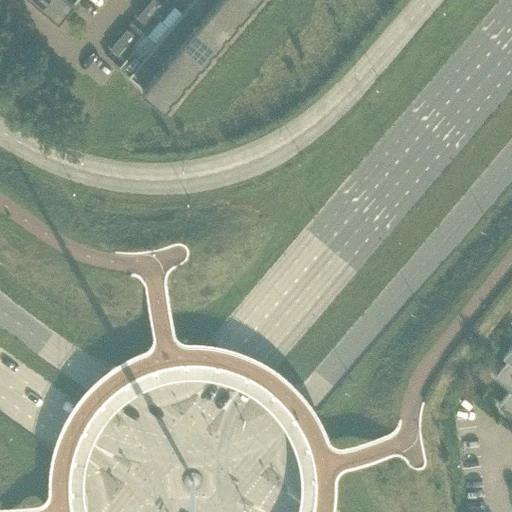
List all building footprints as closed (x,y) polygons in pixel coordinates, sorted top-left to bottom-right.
[(43,0),(42,2),(59,16),(72,0),(43,0)] [(156,0),(150,0),(144,7),(152,13),(161,3),(156,0)] [(232,27),(231,26),(200,0),(192,0),(182,12),(218,42),(218,43),(226,34),(224,33),(227,30),(228,31),(232,27)] [(245,11),(231,0),(200,0),(231,26),(232,27),(239,19),(237,18),(240,14),(241,16),(245,11)] [(254,0),(231,0),(245,11),(252,3),(251,2),(252,0),(254,0),(255,0),(254,0)] [(144,7),(136,17),(144,23),(152,13),(144,7)] [(218,43),(218,42),(182,12),(169,28),(204,58),(205,58),(212,50),(211,49),(214,46),(215,47),(218,43)] [(160,20),(146,36),(155,43),(191,73),(192,74),(199,65),(198,65),(200,61),(202,62),(205,58),(204,58),(169,28),(160,20)] [(127,28),(118,38),(126,44),(134,34),(127,28)] [(118,38),(110,48),(117,54),(126,44),(118,38)] [(192,74),(191,73),(155,43),(142,59),(177,89),(178,90),(186,81),(185,80),(187,77),(189,78),(192,74)] [(178,90),(177,89),(142,59),(129,75),(165,106),(173,97),(171,95),(174,92),(175,93),(178,90)] [(508,359),(494,376),(511,390),(499,404),(511,415),(511,344),(503,355),(508,359)]
